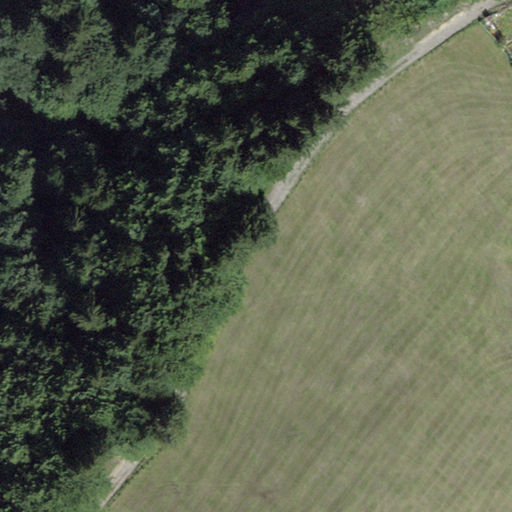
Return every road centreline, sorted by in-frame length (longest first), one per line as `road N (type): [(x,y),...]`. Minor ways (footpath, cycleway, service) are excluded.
road 1 (track): [(500,0),(479,6),(356,96),(289,173),(232,265),(159,429),(91,511)]
road 2 (unclassified): [(277,0),(97,95),(0,111)]
